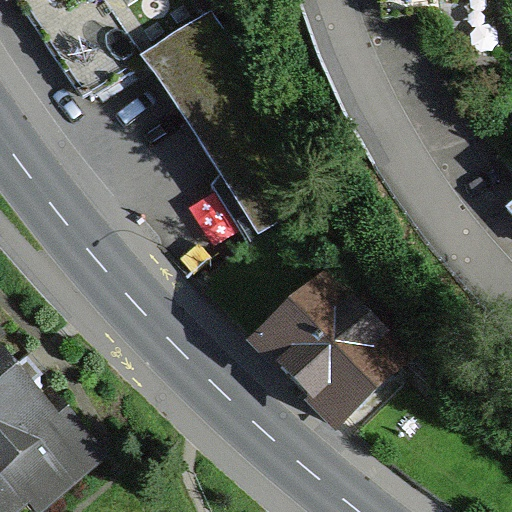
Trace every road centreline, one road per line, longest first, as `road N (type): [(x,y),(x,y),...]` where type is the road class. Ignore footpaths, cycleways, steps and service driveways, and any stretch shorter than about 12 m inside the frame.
road 1 (secondary): [(0,137),(137,308),(357,511)]
road 2 (residential): [(327,0),(379,125),(511,303)]
